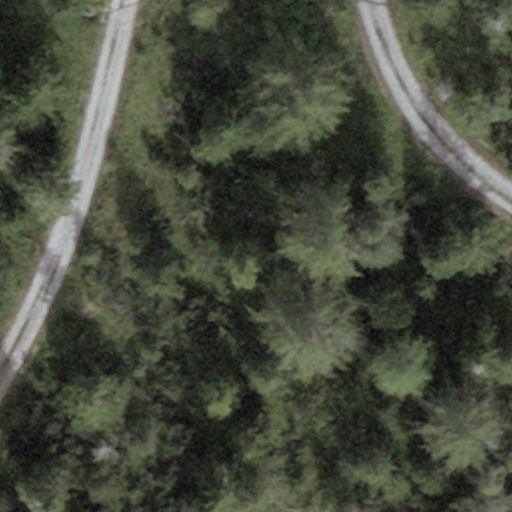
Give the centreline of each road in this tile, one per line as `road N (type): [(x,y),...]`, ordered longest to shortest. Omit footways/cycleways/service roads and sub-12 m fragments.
road 1 (track): [(132,0),(45,289),(0,369)]
road 2 (track): [(511,197),(391,58),(370,0)]
